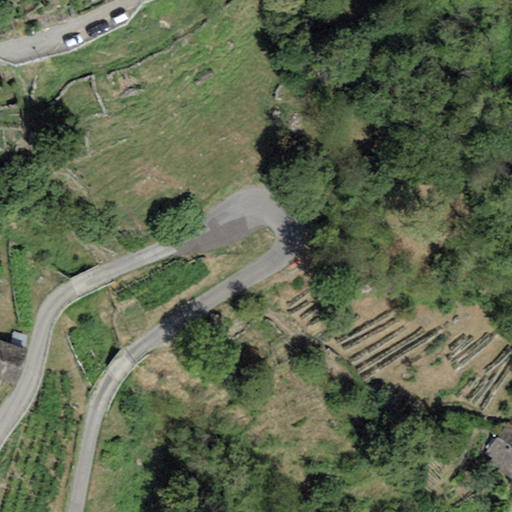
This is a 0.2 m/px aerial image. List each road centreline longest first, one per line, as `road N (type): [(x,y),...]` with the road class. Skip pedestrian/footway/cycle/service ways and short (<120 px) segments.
road 1 (unclassified): [(76,511),(98,406),(113,378),(142,343),(284,254),(299,239),(300,215),(275,204),(251,210),(63,296),(0,433)]
road 2 (unclassified): [(0,48),(51,36),(131,0)]
